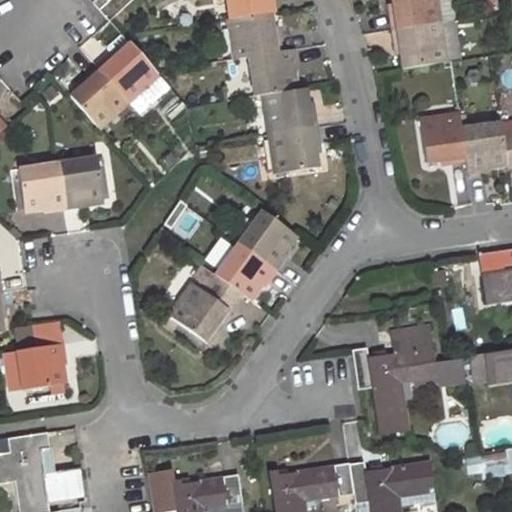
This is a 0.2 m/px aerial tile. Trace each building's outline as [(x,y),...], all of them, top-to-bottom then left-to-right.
[(223,0),(226,20),(269,14),(274,13),(271,0),(223,0)] [(390,0),(393,11),(388,11),(391,32),(438,25),(455,23),(451,0),(390,0)] [(269,14),(226,20),(232,60),(245,58),(280,52),(277,33),(272,34),(269,14)] [(438,25),(391,32),(394,52),(399,51),(402,70),(444,64),(438,25)] [(108,54),(94,68),(125,103),(155,77),(152,72),(126,44),(111,57),(108,54)] [(280,52),(245,58),(251,98),(260,97),(293,91),(291,73),(296,72),(293,50),(280,52)] [(81,85),(66,97),(95,129),(125,103),(94,68),(78,81),(81,85)] [(293,91),(260,97),(266,137),(313,129),(311,115),(310,109),(305,110),(302,90),(293,91)] [(458,116),(418,122),(425,164),(443,162),(444,166),(465,163),(460,129),(458,116)] [(499,123),(460,129),(465,163),(467,176),(487,173),(487,168),(506,165),(501,135),(499,123)] [(313,129),(266,137),(273,176),(315,170),(312,152),(317,150),(315,141),(313,129)] [(511,133),(501,135),(506,165),(507,171),(511,169),(511,133)] [(94,158),(55,164),(62,210),(82,208),(82,202),(101,200),(94,158)] [(55,164),(15,171),(21,212),(40,209),(41,213),(62,210),(55,164)] [(285,256),(281,253),(292,237),(257,212),(234,244),(273,272),(279,264),(285,256)] [(234,244),(211,276),(240,297),(246,301),(257,285),(261,289),(267,281),(273,272),(234,244)] [(511,271),(479,276),(482,300),(497,298),(497,301),(511,298),(511,271)] [(189,286),(165,319),(200,344),(213,328),(216,331),(227,315),(240,297),(211,276),(199,293),(189,286)] [(57,325),(30,329),(33,348),(59,344),(57,325)] [(413,328),(388,332),(392,356),(417,353),(413,328)] [(30,329),(14,331),(17,350),(33,348),(30,329)] [(17,350),(12,351),(18,392),(61,385),(58,367),(63,365),(59,344),(33,348),(17,350)] [(12,351),(0,353),(0,355),(5,393),(18,392),(12,351)] [(402,417),(395,378),(413,375),(415,391),(462,384),(457,360),(441,363),(432,364),(430,351),(417,353),(392,356),(379,358),(365,360),(364,351),(348,353),(349,358),(354,391),(369,388),(376,436),(399,433),(397,417),(402,417)] [(511,351),(481,356),(485,381),(500,378),(501,381),(511,379),(511,351)] [(45,511),(41,482),(36,451),(46,450),(43,434),(6,440),(8,453),(0,454),(0,483),(18,482),(22,511),(45,511)] [(355,465),(346,466),(351,494),(352,505),(367,503),(367,511),(395,511),(392,492),(430,487),(426,465),(362,474),(361,464),(355,465)] [(300,511),(298,496),(334,490),(336,497),(351,494),(346,466),(302,472),(276,476),(275,471),(267,473),(272,511),(300,511)] [(172,483),(170,475),(150,478),(154,511),(202,511),(201,506),(224,503),(225,508),(239,506),(236,479),(202,483),(178,486),(177,483),(172,483)]
